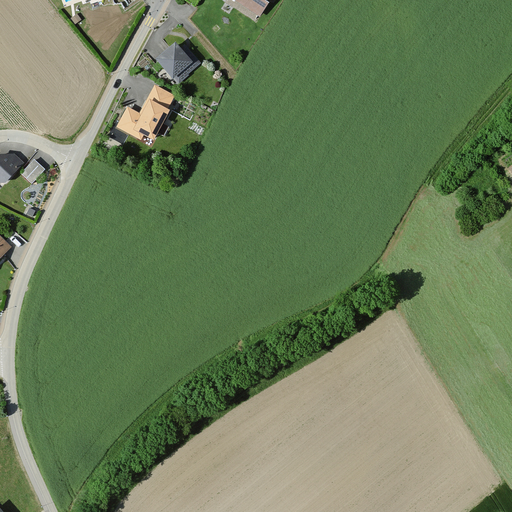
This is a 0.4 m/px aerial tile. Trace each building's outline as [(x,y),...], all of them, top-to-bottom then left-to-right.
[(233,0),(258,16),(268,0),(233,0)] [(77,15),(71,19),(75,25),(81,20),(77,15)] [(176,45),(156,63),(173,82),(175,79),(179,84),(201,65),(185,46),(180,50),(176,45)] [(175,98),(155,87),(140,116),(128,109),(118,128),(141,140),(143,137),(154,143),(169,113),(167,112),(175,98)] [(0,158),(0,182),(5,183),(22,164),(13,157),(0,158)] [(34,161),(21,175),(32,184),(44,171),(34,161)] [(29,209),(27,215),(33,218),(36,212),(29,209)] [(9,246),(0,237),(0,259),(11,249),(9,246)]
